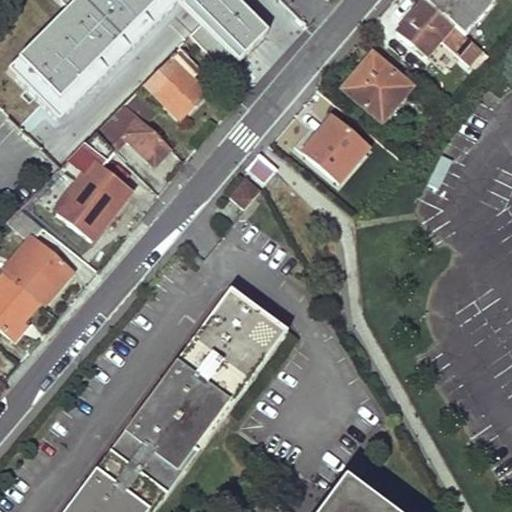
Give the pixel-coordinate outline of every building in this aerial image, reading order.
[(124,0),(35,0),(0,35),(0,106),(10,116),(124,0)] [(270,31),(237,0),(229,0),(207,22),(244,57),(270,31)] [(413,13),(397,32),(412,47),(414,45),(428,56),(453,27),(421,0),(418,0),(410,10),(413,13)] [(421,0),(453,27),(465,36),(495,2),(493,0),(421,0)] [(142,89),(179,126),(208,96),(193,81),(201,73),(179,52),(142,89)] [(412,90),(374,57),(344,92),(382,126),(412,90)] [(124,107),(146,128),(160,114),(138,93),(124,107)] [(94,137),(114,156),(125,145),(154,173),(173,154),(146,128),(124,107),(94,137)] [(366,150),(332,120),(319,134),(315,132),(299,151),(339,183),(366,150)] [(50,216),(93,250),(133,198),(101,173),(114,156),(94,137),(58,175),(73,186),(50,216)] [(259,157),(245,173),(264,189),(277,173),(259,157)] [(261,192),(245,179),(228,199),(244,212),(261,192)] [(0,272),(2,274),(40,307),(44,310),(76,274),(35,239),(43,231),(20,212),(7,225),(26,241),(0,270),(0,272)] [(0,275),(0,332),(15,345),(29,328),(25,325),(40,307),(2,274),(0,275)] [(151,511),(283,334),(232,295),(70,511),(151,511)] [(370,511),(341,491),(325,511),(370,511)] [(279,511),(257,495),(243,511),(279,511)]
